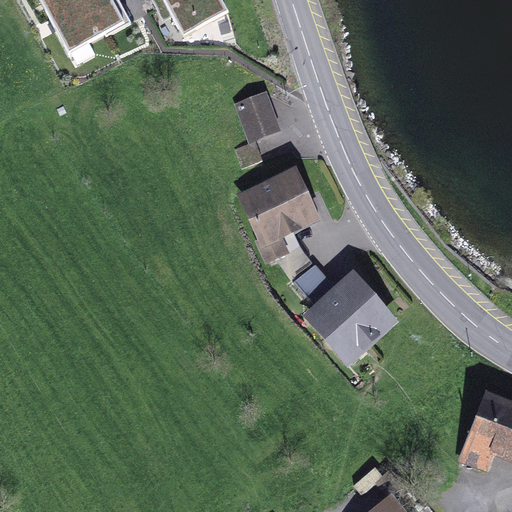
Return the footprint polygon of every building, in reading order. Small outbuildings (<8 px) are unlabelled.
[(39,0),(51,21),(91,0),(39,0)] [(124,27),(110,0),(91,0),(51,21),(69,56),(124,27)] [(222,0),(164,0),(185,36),(228,11),(222,0)] [(265,99),(239,108),(251,141),(277,132),(265,99)] [(242,170),(262,162),(255,143),(235,151),(242,170)] [(296,172),(235,199),(267,271),(289,261),(281,244),(320,226),(296,172)] [(313,308),(301,318),(347,372),(398,329),(353,276),(334,292),(315,268),(295,285),(313,308)] [(511,408),(486,398),(461,460),(482,469),(489,452),(511,461),(511,408)]
